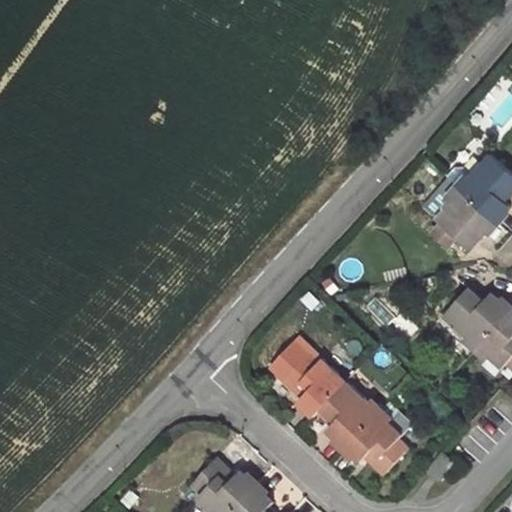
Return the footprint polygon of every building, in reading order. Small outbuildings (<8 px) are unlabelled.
[(464,186),(500,219),(511,205),(511,201),(509,199),(511,195),(511,166),(499,155),(490,166),(486,163),(475,174),(466,167),(460,167),(452,176),(464,186)] [(424,202),(439,214),(464,186),(452,176),(449,173),(424,202)] [(500,219),(464,186),(439,214),(444,218),(434,231),(450,244),(460,232),(477,246),(500,219)] [(475,282),(472,287),(487,300),(491,295),(475,282)] [(480,345),(511,308),(511,307),(495,291),(491,295),(487,300),(472,287),(447,314),(480,345)] [(511,308),(480,345),(505,367),(508,363),(511,366),(511,308)] [(347,380),(326,358),(322,362),(312,352),(287,377),(306,395),(300,401),(314,415),(321,408),(347,380)] [(321,408),(336,422),(329,429),(347,446),(380,411),(347,380),(321,408)] [(368,455),(387,473),(411,448),(400,438),(415,423),(390,400),(380,411),(347,446),(362,461),(368,455)] [(440,480),(457,462),(449,455),(444,450),(427,469),(440,480)] [(229,511),(256,484),(242,470),(237,476),(218,457),(193,484),(203,493),(200,498),(215,511),(229,511)] [(271,511),(268,509),(275,501),(256,484),(229,511),(271,511)]
